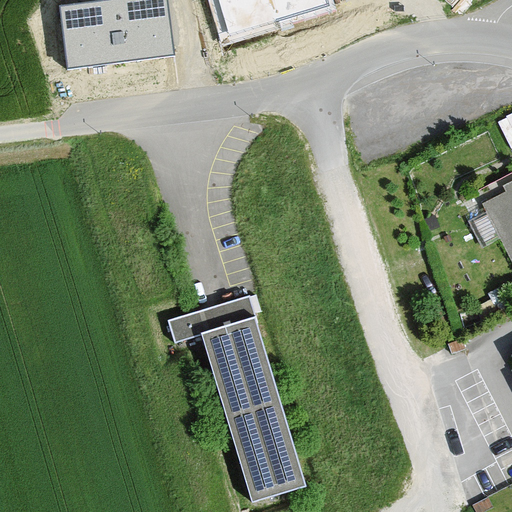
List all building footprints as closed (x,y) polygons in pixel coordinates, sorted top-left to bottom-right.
[(165,0),(97,0),(59,5),(66,65),(172,52),(165,0)] [(327,0),(212,0),(225,41),(330,8),(327,0)] [(511,113),(501,118),(511,148),(511,113)] [(511,177),(476,196),(511,266),(511,177)] [(307,493),(250,300),(167,324),(175,349),(201,341),(251,509),(307,493)]
